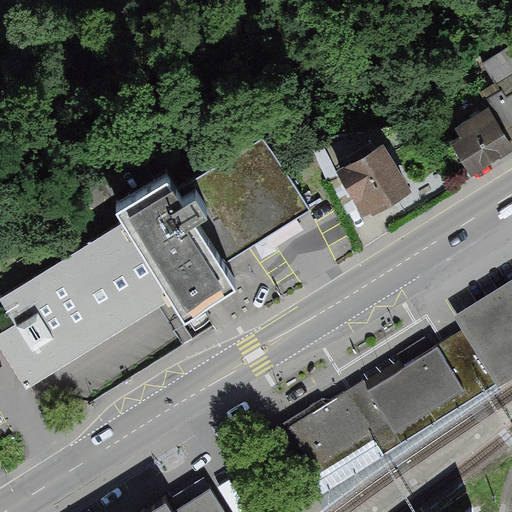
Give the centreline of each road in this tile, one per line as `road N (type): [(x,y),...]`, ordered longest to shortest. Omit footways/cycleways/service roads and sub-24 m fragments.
road 1 (secondary): [(511,194),(68,472)]
road 2 (residential): [(0,372),(68,472)]
